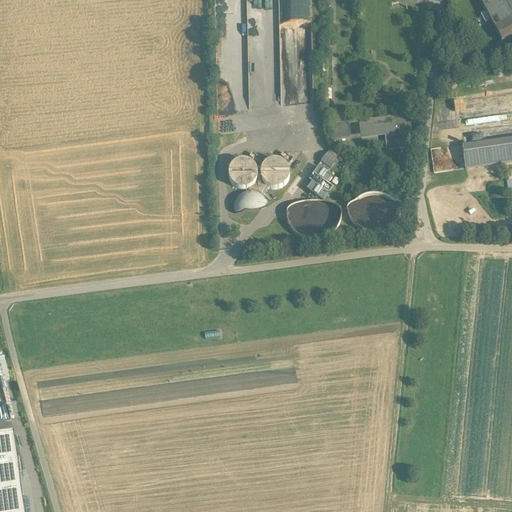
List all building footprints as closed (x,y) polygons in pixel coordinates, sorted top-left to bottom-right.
[(511,5),(509,0),(478,0),(501,43),(511,36),(511,5)] [(351,78),(361,75),(358,65),(348,68),(351,78)] [(511,92),(459,98),(460,106),(511,101),(511,92)] [(408,117),(359,124),(361,136),(385,133),(387,151),(406,148),(403,130),(410,129),(408,117)] [(359,124),(347,126),(349,138),(361,136),(359,124)] [(347,125),(330,127),(332,141),(349,138),(347,126),(347,125)] [(511,140),(462,148),(465,169),(511,162),(511,140)] [(288,178),(288,173),(286,168),(283,164),(279,162),(274,161),(269,162),(265,164),(261,168),(260,173),(260,178),(261,181),(264,186),(269,189),(274,190),(279,189),(283,186),(287,183),(288,178)] [(257,178),(257,176),(256,170),(252,166),(247,163),(242,162),(236,163),(232,167),(229,171),(228,177),(229,182),(232,187),(237,190),(243,191),(248,190),(249,189),(253,186),(256,181),(257,178)] [(333,169),(324,162),(321,166),(330,173),(333,169)] [(332,178),(319,168),(313,175),(316,178),(307,191),(323,203),(329,195),(326,193),(331,187),(327,185),(332,178)] [(260,178),(257,178),(256,181),(253,186),(249,189),(248,190),(249,193),(250,193),(256,194),(262,198),(263,198),(267,191),(268,191),(269,189),(264,186),(261,181),(260,178)] [(266,216),(267,209),(266,203),(262,198),(256,194),(250,193),(249,193),(244,195),(238,198),(235,204),(234,210),(235,216),(239,222),(244,225),(251,226),(257,225),(262,221),(266,216)] [(400,234),(402,224),(399,213),(393,204),(384,198),(374,196),(363,199),(355,205),(349,213),(347,224),(349,234),(355,243),(364,249),(374,251),(385,249),(394,243),(400,234)] [(339,241),(341,231),(339,220),(333,212),(324,206),(314,204),(303,206),(294,212),(288,221),(286,231),(288,242),(295,250),(303,256),(314,258),(324,256),(333,250),(339,241)] [(0,511),(24,511),(16,452),(0,454),(0,511)]
